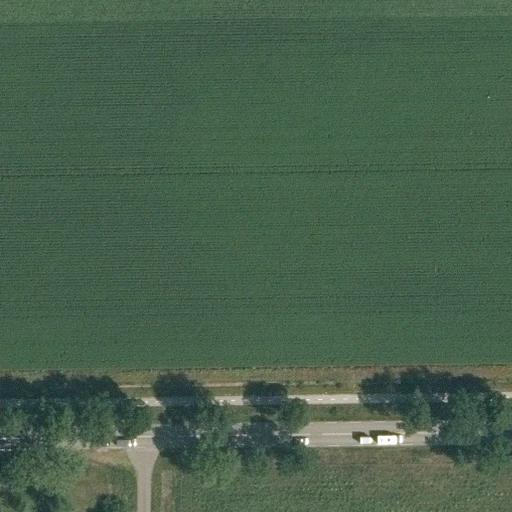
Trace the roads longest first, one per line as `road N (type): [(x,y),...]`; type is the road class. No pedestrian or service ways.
road 1 (tertiary): [(511,430),(145,435)]
road 2 (tertiary): [(0,439),(145,435)]
